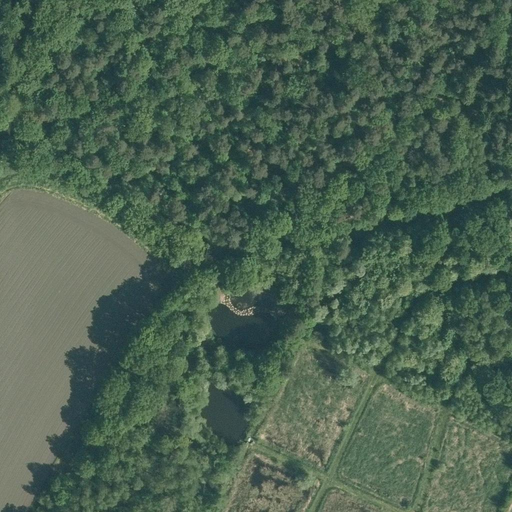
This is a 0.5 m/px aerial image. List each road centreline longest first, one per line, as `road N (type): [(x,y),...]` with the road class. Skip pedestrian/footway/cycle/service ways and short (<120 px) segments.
road 1 (track): [(371,0),(0,131)]
road 2 (track): [(228,248),(511,176)]
